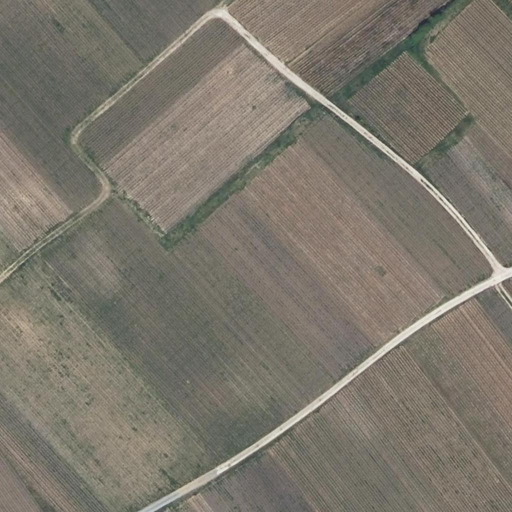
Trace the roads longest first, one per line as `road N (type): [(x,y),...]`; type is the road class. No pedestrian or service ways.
road 1 (track): [(495,280),(409,329),(275,434),(145,511)]
road 2 (track): [(0,280),(102,198),(105,184),(74,142),(80,126),(216,12)]
road 3 (track): [(216,12),(447,203),(505,274)]
road 4 (track): [(105,192),(125,200),(165,244),(326,103)]
